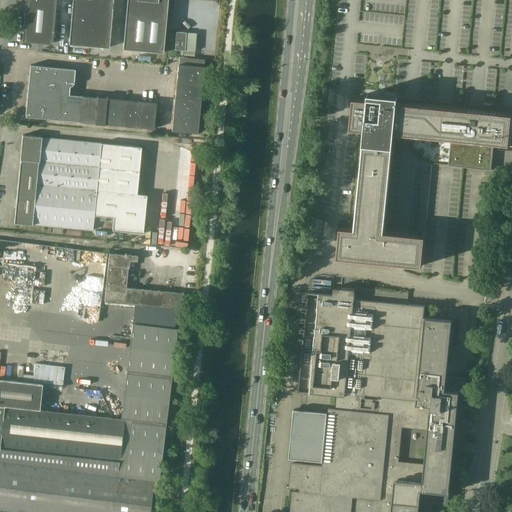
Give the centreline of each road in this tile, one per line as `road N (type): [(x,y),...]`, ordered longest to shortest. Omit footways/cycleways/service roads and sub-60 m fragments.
road 1 (primary): [(264,323),(310,0)]
road 2 (primary): [(291,0),(264,323)]
road 3 (tertiary): [(478,511),(511,304)]
road 4 (primary): [(246,511),(264,323)]
road 5 (unknown): [(0,230),(142,253)]
